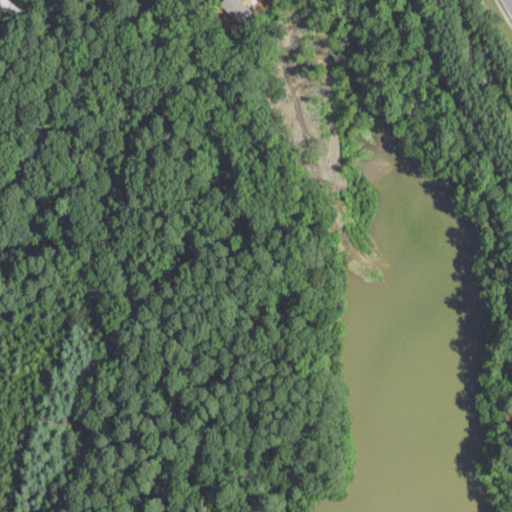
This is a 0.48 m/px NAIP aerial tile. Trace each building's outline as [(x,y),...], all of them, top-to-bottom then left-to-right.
[(0,0),(9,0),(24,12),(18,19),(0,4),(0,0)] [(158,0),(170,10),(164,17),(145,0),(158,0)] [(192,0),(197,20),(189,22),(183,0),(192,0)] [(60,20),(55,23),(52,18),(57,15),(60,20)] [(11,21),(7,24),(2,20),(5,16),(11,21)]
